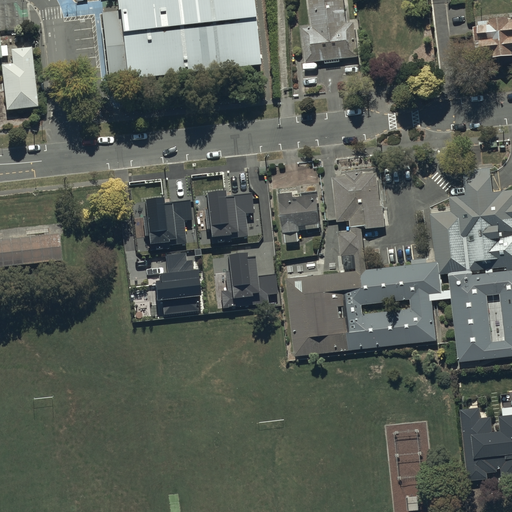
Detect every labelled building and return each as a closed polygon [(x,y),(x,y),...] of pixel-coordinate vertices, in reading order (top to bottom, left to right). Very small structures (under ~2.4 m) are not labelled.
[(119,0),(120,5),(122,15),(112,16),(105,17),(113,87),(264,70),(259,25),(258,17),(256,0),(119,0)] [(342,0),(311,0),(316,30),(346,26),(342,0)] [(511,23),(479,27),(479,31),(474,32),(475,47),(480,47),(481,64),(491,63),(503,66),(511,62),(511,23)] [(357,57),(353,25),(346,26),(316,30),(306,31),(310,62),(357,57)] [(38,106),(29,49),(9,51),(11,64),(0,65),(0,68),(3,87),(6,111),(38,106)] [(511,192),(492,196),(489,170),(463,174),(466,197),(449,199),(450,214),(430,217),(436,265),(427,266),(426,261),(411,263),(411,266),(367,272),(362,234),(385,231),(377,175),(363,177),(363,173),(347,175),(348,180),(333,182),(338,225),(350,223),(352,234),(340,236),(344,274),(286,281),(297,363),(438,344),(433,305),(451,303),(459,366),(511,358),(511,192)] [(293,196),(279,197),(284,245),(301,244),(299,233),(312,231),(313,233),(320,232),(317,198),(294,200),(293,196)] [(178,215),(144,218),(147,248),(161,247),(162,260),(183,258),(184,264),(192,264),(191,258),(212,256),(210,241),(244,238),(241,207),(189,212),(189,209),(178,210),(178,215)] [(0,242),(0,270),(63,263),(60,235),(0,242)] [(245,251),(227,253),(232,297),(251,295),(250,293),(257,292),(253,255),(246,256),(245,251)] [(164,317),(197,313),(187,298),(187,296),(200,294),(197,268),(161,272),(162,280),(155,281),(157,299),(162,298),(164,317)] [(277,292),(275,273),(261,275),(263,294),(277,292)] [(480,408),(460,410),(468,479),(488,477),(488,472),(501,471),(502,478),(511,477),(511,416),(501,418),(503,432),(494,433),(492,417),(481,418),(480,408)]
